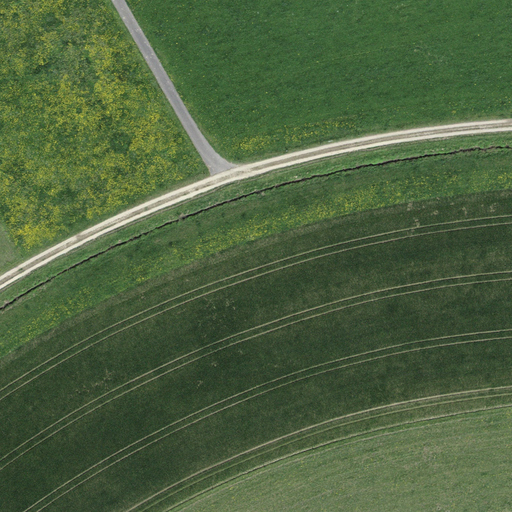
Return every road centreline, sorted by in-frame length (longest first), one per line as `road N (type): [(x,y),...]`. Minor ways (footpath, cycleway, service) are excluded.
road 1 (track): [(511,126),(404,135),(224,178)]
road 2 (track): [(224,178),(121,218),(0,284)]
road 3 (track): [(224,178),(117,0)]
